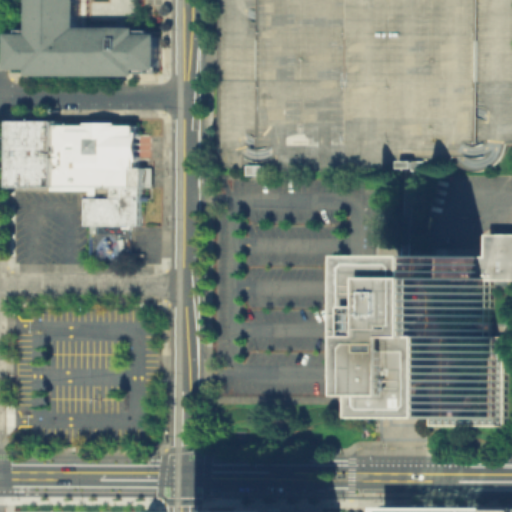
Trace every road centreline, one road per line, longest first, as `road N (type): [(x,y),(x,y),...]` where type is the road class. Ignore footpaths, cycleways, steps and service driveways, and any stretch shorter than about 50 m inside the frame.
road 1 (tertiary): [(186,475),(184,95)]
road 2 (residential): [(0,94),(184,95)]
road 3 (residential): [(0,284),(184,285)]
